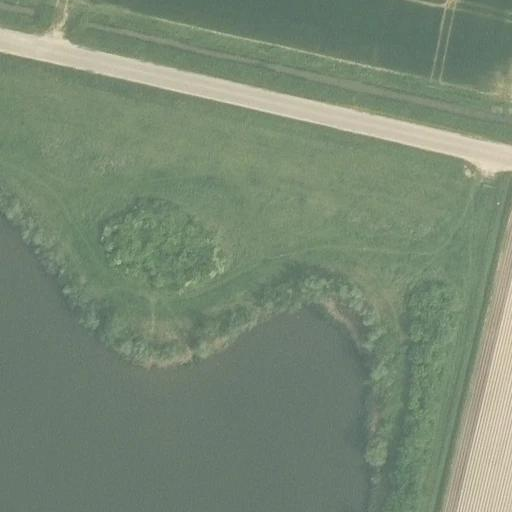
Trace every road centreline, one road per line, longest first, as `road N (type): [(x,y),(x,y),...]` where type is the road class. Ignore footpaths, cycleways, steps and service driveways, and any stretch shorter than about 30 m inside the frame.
road 1 (unclassified): [(511,159),(0,41)]
road 2 (track): [(511,286),(459,511)]
